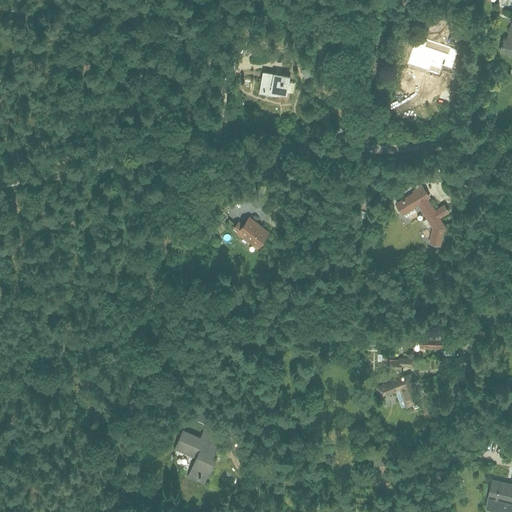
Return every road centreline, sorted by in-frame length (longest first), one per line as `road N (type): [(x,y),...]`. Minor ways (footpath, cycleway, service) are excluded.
road 1 (track): [(208,0),(98,511)]
road 2 (unclassified): [(422,511),(509,140)]
road 3 (unclassified): [(177,147),(509,140)]
road 4 (track): [(0,12),(184,125)]
road 5 (track): [(177,147),(0,186)]
road 6 (unknown): [(246,473),(415,511)]
